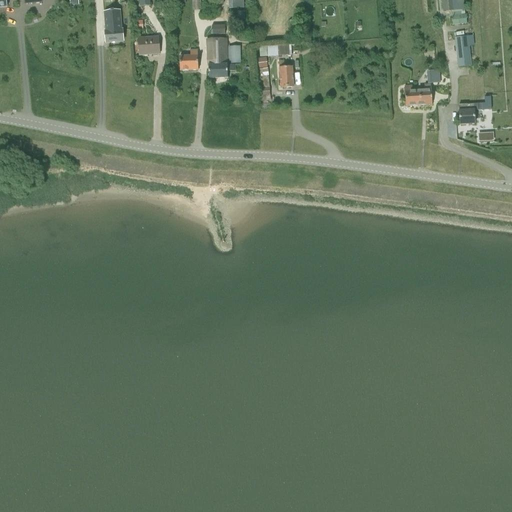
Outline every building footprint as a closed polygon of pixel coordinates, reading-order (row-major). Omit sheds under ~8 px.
[(200,0),(192,0),(192,11),(201,11),(200,0)] [(243,0),(232,0),(233,10),(244,10),(243,0)] [(442,0),(443,12),(463,10),(462,0),(442,0)] [(121,11),(103,12),(106,43),(123,41),(121,11)] [(451,17),(452,25),(466,24),(465,16),(451,17)] [(142,21),(134,22),(135,30),(143,30),(142,21)] [(212,35),(225,35),(225,26),(211,26),(212,35)] [(466,37),(454,38),(458,67),(469,66),(466,37)] [(139,56),(159,54),(158,38),(138,39),(139,56)] [(207,41),(208,67),(228,66),(226,40),(207,41)] [(292,55),(291,46),(260,49),(261,58),(292,55)] [(228,47),(228,64),(240,64),(240,47),(228,47)] [(181,72),(199,71),(198,51),(190,52),(191,57),(180,58),(181,72)] [(258,69),(267,68),(266,58),(256,59),(258,69)] [(281,89),(283,88),(294,88),(293,68),(285,69),(285,62),(279,62),(281,89)] [(235,66),(228,66),(208,67),(209,80),(228,79),(228,72),(235,72),(235,66)] [(259,70),(260,90),(261,102),(270,101),(270,96),(271,96),(269,69),(259,70)] [(424,91),(420,91),(421,106),(433,106),(432,91),(432,86),(424,86),(424,91)] [(409,87),(405,87),(406,107),(421,106),(420,91),(410,92),(409,87)] [(475,125),(475,119),(482,119),(481,104),(460,106),(460,112),(460,126),(475,125)] [(477,121),(478,129),(489,128),(488,120),(477,121)]
